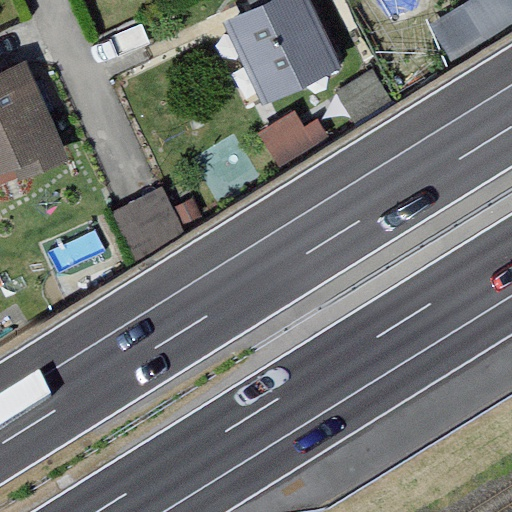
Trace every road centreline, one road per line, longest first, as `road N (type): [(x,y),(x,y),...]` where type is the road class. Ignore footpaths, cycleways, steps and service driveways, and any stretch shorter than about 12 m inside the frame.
road 1 (motorway): [(511,123),(0,442)]
road 2 (motorway): [(100,511),(511,256)]
road 3 (residential): [(107,152),(41,0)]
